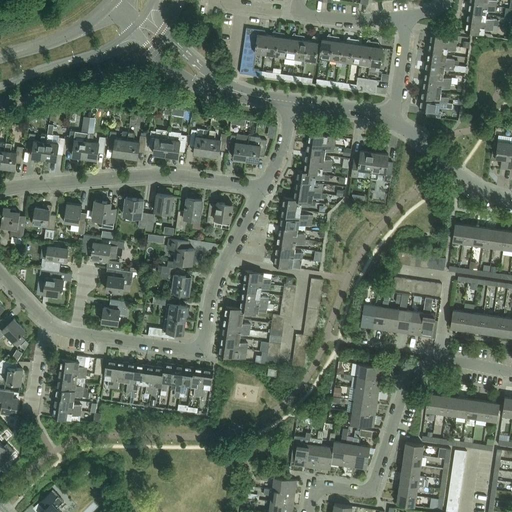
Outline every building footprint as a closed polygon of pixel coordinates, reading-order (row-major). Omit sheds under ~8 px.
[(495,10),(495,6),(468,2),(467,12),(486,14),(487,9),(495,10)] [(486,17),(486,14),(467,12),(466,21),(493,24),(497,25),(497,19),(486,17)] [(492,30),(493,24),(466,21),(464,30),(483,33),(484,29),(492,30)] [(257,35),(258,29),(246,27),(245,34),(257,35)] [(265,53),(267,34),(264,34),(264,29),(258,29),(257,35),(256,42),(255,48),(255,52),(265,53)] [(275,54),(278,31),(272,31),(271,35),(267,34),(265,53),(275,54)] [(285,56),(287,37),(283,36),(284,32),(278,31),(275,54),(285,56)] [(448,39),(449,34),(430,31),(428,41),(456,45),(457,40),(448,39)] [(295,57),(298,34),(292,33),(292,38),(287,37),(285,56),(295,57)] [(256,42),(257,35),(245,34),(244,40),(256,42)] [(304,65),(305,59),(308,40),(303,39),(304,35),(298,34),(295,57),(301,58),(300,64),(304,65)] [(330,58),(333,35),(327,34),(326,39),(322,38),(320,57),(330,58)] [(339,60),(342,41),(338,40),(339,36),(333,35),(330,58),(336,59),(335,65),(339,66),(339,60)] [(312,41),(308,40),(305,59),(315,60),(318,37),(313,36),(312,41)] [(349,61),(353,38),(346,37),(346,41),(342,41),(339,60),(339,66),(343,66),(343,60),(349,61)] [(359,63),(362,44),(358,43),(358,39),(353,38),(349,61),(359,63)] [(255,48),(256,42),(244,40),(243,47),(255,48)] [(369,64),(372,41),(366,40),(366,44),(362,44),(359,63),(369,64)] [(378,42),(372,41),(369,64),(376,65),(376,70),(379,70),(382,46),(378,46),(378,42)] [(455,50),(456,45),(428,41),(427,51),(446,54),(447,49),(455,50)] [(254,55),(255,52),(255,48),(243,47),(242,53),(254,55)] [(446,58),(446,54),(427,51),(425,60),(453,65),(454,59),(446,58)] [(253,61),(254,55),(242,53),(241,59),(253,61)] [(253,68),(253,61),(241,59),(240,66),(253,68)] [(465,66),(453,65),(425,60),(424,70),(443,73),(444,69),(465,72),(465,66)] [(443,77),(443,73),(424,70),(423,79),(450,83),(455,84),(456,79),(443,77)] [(376,92),(377,86),(361,83),(362,77),(357,76),(356,84),(355,89),(376,92)] [(377,79),(362,77),(361,83),(377,86),(377,79)] [(449,89),(450,83),(423,79),(421,89),(441,92),(441,88),(449,89)] [(440,96),(441,92),(421,89),(420,98),(448,102),(448,97),(440,96)] [(452,108),(453,103),(448,102),(420,98),(419,108),(427,109),(426,115),(439,117),(440,111),(438,111),(439,106),(452,108)] [(206,155),(209,129),(197,127),(197,129),(191,129),(189,145),(195,146),(194,152),(205,154),(205,155),(206,155)] [(57,153),(62,154),(65,137),(59,137),(59,135),(53,134),(51,134),(52,128),(48,128),(47,133),(44,159),(44,158),(56,160),(57,153)] [(84,158),(88,132),(88,130),(82,129),(82,131),(70,130),(67,148),(73,149),(72,155),(84,157),(84,158)] [(165,156),(169,130),(163,129),(162,137),(156,136),(157,130),(151,129),(148,146),(154,146),(153,153),(165,155),(165,156)] [(219,149),(225,150),(227,134),(221,133),(220,139),(214,138),(215,130),(209,129),(206,155),(206,154),(218,156),(219,149)] [(125,157),(128,131),(122,130),(121,138),(115,137),(116,131),(110,130),(108,147),(114,148),(113,154),(124,156),(124,157),(125,157)] [(179,150),(184,151),(187,135),(181,134),(181,132),(169,130),(165,156),(166,156),(166,155),(178,157),(179,150)] [(138,151),(144,152),(146,135),(140,135),(139,141),(133,140),(134,132),(128,131),(125,157),(125,156),(137,158),(138,151)] [(44,159),(47,133),(41,132),(40,140),(34,139),(35,133),(29,133),(27,149),(32,150),(31,156),(43,158),(43,159),(44,159)] [(98,152),(103,153),(105,136),(99,136),(99,142),(93,141),(94,133),(88,132),(84,158),(85,158),(85,157),(97,159),(98,152)] [(327,139),(327,135),(308,132),(307,142),(334,146),(335,140),(327,139)] [(245,161),(249,135),(243,134),(242,142),(236,141),(237,135),(231,134),(229,150),(234,151),(233,158),(245,159),(245,161)] [(259,155),(264,155),(266,139),(261,138),(259,136),(255,136),(249,135),(245,161),(246,161),(246,160),(258,161),(259,155)] [(510,142),(509,142),(497,140),(496,148),(492,147),(491,157),(501,158),(500,168),(506,169),(510,142)] [(15,162),(21,162),(23,146),(17,145),(16,151),(10,150),(11,143),(5,142),(2,168),(2,167),(14,168),(15,162)] [(333,151),(334,146),(307,142),(305,151),(325,154),(325,150),(333,151)] [(371,177),(374,152),(361,150),(360,157),(354,156),(351,175),(371,177)] [(324,158),(325,154),(305,151),(304,161),(331,165),(332,159),(324,158)] [(387,161),(388,154),(374,152),(371,177),(378,178),(379,171),(385,172),(384,179),(390,180),(393,162),(387,161)] [(331,170),(331,165),(304,161),(303,170),(322,173),(322,169),(331,170)] [(322,173),(303,170),(297,169),(295,179),(315,182),(315,178),(323,179),(324,174),(322,173)] [(314,186),(315,182),(295,179),(294,189),(321,193),(322,187),(314,186)] [(321,198),(321,193),(294,189),(293,198),(310,201),(312,201),(312,197),(321,198)] [(173,195),(157,193),(154,210),(170,212),(173,195)] [(142,211),(143,199),(126,196),(123,214),(139,216),(138,225),(145,226),(147,212),(142,211)] [(309,206),(310,201),(293,198),(283,196),(281,207),(300,209),(301,205),(309,206)] [(185,211),(178,210),(176,228),(183,229),(184,217),(199,220),(202,199),(187,197),(185,211)] [(110,208),(111,202),(95,200),(92,218),(105,220),(104,227),(113,228),(116,209),(110,208)] [(217,201),(216,203),(216,209),(209,208),(207,222),(214,223),(215,218),(230,220),(233,204),(217,201)] [(81,210),(82,204),(66,202),(63,221),(79,223),(78,227),(84,228),(87,211),(81,210)] [(51,214),(52,205),(43,204),(42,207),(35,206),(33,222),(46,224),(45,228),(54,229),(56,215),(51,214)] [(20,214),(20,211),(15,210),(16,208),(3,206),(0,227),(11,229),(10,235),(12,236),(12,238),(13,241),(15,242),(22,243),(26,215),(20,214)] [(300,214),(300,209),(281,207),(280,216),(307,220),(308,215),(300,214)] [(154,213),(147,212),(145,226),(145,229),(152,230),(154,213)] [(311,226),(312,221),(307,220),(280,216),(279,225),(298,228),(304,229),(305,225),(311,226)] [(463,242),(465,224),(454,223),(452,241),(463,242)] [(473,243),(475,226),(465,224),(463,242),(473,243)] [(297,232),(298,228),(279,225),(277,235),(305,239),(305,233),(297,232)] [(483,245),(485,227),(475,226),(473,243),(483,245)] [(493,246),(496,229),(485,227),(483,245),(493,246)] [(503,248),(506,230),(496,229),(493,246),(503,248)] [(511,248),(511,230),(506,230),(503,248),(511,248)] [(94,241),(95,236),(95,235),(84,234),(81,250),(82,251),(83,245),(93,246),(91,257),(97,258),(98,256),(108,257),(107,260),(108,260),(109,256),(115,257),(117,246),(110,245),(111,244),(94,241)] [(304,244),(305,239),(277,235),(276,244),(295,247),(296,243),(304,244)] [(193,256),(194,249),(187,248),(188,241),(168,238),(167,248),(175,249),(175,254),(164,259),(163,265),(169,266),(178,268),(179,262),(192,263),(192,262),(193,262),(194,256),(193,256)] [(294,251),(295,247),(276,244),(275,254),(302,258),(303,252),(294,251)] [(42,257),(41,268),(56,270),(58,259),(66,260),(68,248),(48,245),(46,257),(42,257)] [(301,263),(302,258),(275,254),(273,264),(292,266),(293,262),(301,263)] [(189,293),(191,275),(184,274),(185,268),(178,268),(169,266),(168,273),(174,274),(172,291),(189,293)] [(62,287),(63,278),(57,277),(58,270),(56,270),(41,268),(40,268),(39,279),(45,280),(44,293),(61,295),(62,289),(63,287),(62,287)] [(122,292),(123,283),(124,277),(132,278),(133,271),(116,269),(117,269),(117,276),(108,275),(106,289),(122,292)] [(244,270),(243,279),(270,283),(271,278),(272,273),(263,272),(244,270)] [(322,286),(323,278),(311,277),(310,284),(322,286)] [(269,289),(270,283),(243,279),(242,289),(261,292),(261,287),(269,289)] [(295,291),(296,282),(284,280),(283,289),(295,291)] [(260,296),(261,292),(242,289),(240,298),(267,302),(268,297),(260,296)] [(293,299),(295,291),(283,289),(281,297),(293,299)] [(320,298),(321,292),(309,290),(308,296),(320,298)] [(185,319),(187,305),(173,303),(174,297),(154,294),(153,302),(167,304),(165,316),(185,319)] [(292,307),(293,299),(281,297),(280,305),(292,307)] [(125,314),(127,301),(110,298),(110,299),(112,299),(111,307),(104,306),(102,321),(117,324),(119,313),(125,314)] [(267,308),(267,302),(240,298),(239,308),(252,310),(258,311),(266,312),(267,308)] [(373,327),(376,305),(364,303),(360,325),(373,327)] [(291,316),(292,307),(280,305),(279,314),(285,315),(291,316)] [(385,329),(388,306),(376,305),(373,327),(385,329)] [(252,315),(252,310),(239,308),(225,306),(224,316),(243,318),(243,314),(252,315)] [(396,330),(400,308),(388,306),(385,329),(396,330)] [(318,317),(319,310),(307,308),(306,315),(318,317)] [(408,332),(412,310),(400,308),(396,330),(408,332)] [(461,328),(462,310),(452,309),(450,327),(461,328)] [(421,334),(424,312),(412,310),(408,332),(421,334)] [(471,330),(473,312),(462,310),(461,328),(471,330)] [(436,313),(424,312),(421,334),(433,336),(435,320),(436,313)] [(481,331),(483,313),(473,312),(471,330),(481,331)] [(284,322),(285,315),(279,314),(273,313),(272,321),(284,322)] [(490,333),(493,315),(483,313),(481,331),(490,333)] [(317,323),(318,317),(306,315),(305,321),(317,323)] [(501,334),(503,316),(493,315),(490,333),(501,334)] [(183,333),(185,319),(165,316),(163,328),(149,326),(148,334),(168,337),(169,331),(183,333)] [(242,322),(243,318),(224,316),(222,325),(250,329),(250,324),(242,322)] [(511,336),(511,328),(511,317),(503,316),(501,334),(511,336)] [(25,329),(14,318),(8,323),(2,318),(0,319),(0,337),(5,333),(17,345),(24,338),(21,335),(22,333),(21,333),(25,329)] [(283,329),(284,322),(272,321),(271,328),(283,329)] [(316,329),(317,323),(305,321),(304,328),(316,329)] [(249,334),(249,329),(250,329),(222,325),(221,334),(240,337),(241,333),(249,334)] [(239,341),(240,337),(221,334),(220,344),(247,348),(248,343),(239,341)] [(281,342),(282,335),(270,334),(269,341),(281,342)] [(306,348),(307,341),(295,339),(294,346),(306,348)] [(268,348),(269,341),(261,340),(260,350),(262,350),(267,351),(268,348)] [(280,350),(281,342),(269,341),(268,348),(280,350)] [(245,358),(247,348),(220,344),(218,354),(245,358)] [(279,357),(280,350),(268,348),(267,351),(267,355),(279,357)] [(85,366),(86,356),(77,354),(76,360),(60,358),(59,368),(86,372),(87,366),(85,366)] [(103,358),(97,357),(94,373),(101,374),(101,368),(103,358)] [(20,383),(22,368),(16,367),(17,361),(3,358),(0,361),(0,371),(6,373),(5,381),(20,383)] [(112,387),(116,360),(107,358),(104,378),(108,378),(107,386),(112,387)] [(123,380),(126,361),(116,360),(112,387),(118,388),(119,380),(123,380)] [(131,390),(135,362),(126,361),(123,380),(127,381),(126,389),(131,390)] [(142,383),(144,368),(145,364),(135,362),(131,390),(137,390),(138,382),(142,383)] [(172,382),(174,363),(164,362),(164,366),(163,368),(161,385),(161,389),(166,390),(167,381),(172,382)] [(180,392),(183,368),(184,364),(174,363),(172,382),(171,388),(175,388),(174,391),(180,392)] [(380,370),(380,368),(380,366),(359,363),(357,375),(379,378),(380,378),(381,370),(380,370)] [(150,392),(154,368),(154,365),(145,364),(144,368),(142,383),(146,383),(145,392),(150,392)] [(190,385),(193,368),(193,366),(184,364),(183,368),(180,392),(179,395),(185,396),(186,384),(190,385)] [(161,385),(163,368),(164,366),(154,365),(154,368),(150,392),(156,393),(157,385),(161,385)] [(199,394),(203,368),(203,367),(193,366),(193,368),(190,385),(195,385),(193,395),(199,396),(199,394)] [(213,369),(212,368),(203,367),(203,368),(199,394),(204,395),(205,387),(210,388),(213,369)] [(268,367),(268,368),(267,374),(276,376),(277,368),(268,367)] [(85,377),(86,372),(59,368),(57,377),(76,380),(84,381),(85,382),(86,377),(85,377)] [(378,382),(379,378),(357,375),(355,387),(378,390),(379,382),(378,382)] [(84,381),(76,380),(57,377),(56,387),(83,391),(84,386),(84,385),(84,381)] [(87,392),(83,391),(56,387),(55,396),(73,399),(74,395),(89,397),(90,392),(87,392)] [(376,402),(378,390),(355,387),(354,399),(376,402)] [(10,390),(0,388),(0,401),(2,402),(1,410),(15,413),(18,397),(9,396),(10,390)] [(436,411),(438,393),(428,392),(425,410),(436,411)] [(446,412),(448,395),(438,393),(436,411),(446,412)] [(456,414),(458,396),(448,395),(446,412),(456,414)] [(73,403),(73,399),(55,396),(53,406),(80,410),(81,404),(73,403)] [(466,415),(469,398),(458,396),(456,414),(466,415)] [(511,415),(511,397),(504,396),(502,414),(511,415)] [(476,417),(479,399),(469,398),(466,415),(476,417)] [(375,414),(376,402),(354,399),(352,411),(375,414)] [(486,418),(489,400),(479,399),(476,417),(486,418)] [(500,402),(489,400),(486,418),(497,420),(500,402)] [(79,419),(80,410),(53,406),(52,416),(79,419)] [(175,415),(195,417),(196,412),(176,409),(175,415)] [(95,411),(93,422),(100,423),(102,412),(95,411)] [(373,426),(375,414),(352,411),(350,423),(373,426)] [(343,465),(346,442),(347,428),(342,427),(341,441),(334,440),(333,446),(331,463),(343,465)] [(354,466),(358,444),(359,433),(360,430),(355,429),(353,443),(346,442),(343,465),(354,466)] [(306,466),(310,437),(311,431),(306,430),(306,435),(295,433),(291,461),(294,461),(294,464),(306,466)] [(318,467),(321,444),(323,430),(318,430),(317,438),(310,437),(306,466),(318,467)] [(422,454),(423,444),(405,441),(404,451),(422,454)] [(3,446),(0,442),(0,463),(0,464),(9,455),(8,455),(14,450),(7,442),(3,446)] [(331,463),(333,446),(321,444),(318,467),(330,469),(331,463)] [(370,446),(358,444),(354,466),(366,468),(370,446)] [(466,457),(467,451),(467,450),(454,448),(453,455),(466,457)] [(420,464),(422,454),(404,451),(402,462),(420,464)] [(419,474),(420,464),(402,462),(401,472),(419,474)] [(425,475),(419,474),(401,472),(399,482),(417,484),(423,485),(425,475)] [(94,475),(87,482),(110,505),(117,497),(94,475)] [(295,492),(296,479),(274,476),(272,488),(295,492)] [(416,494),(417,484),(399,482),(398,492),(416,494)] [(293,504),(295,492),(272,488),(264,487),(263,493),(271,494),(270,501),(293,504)] [(38,502),(44,508),(39,511),(61,511),(57,507),(64,501),(53,489),(38,502)] [(414,505),(416,494),(398,492),(396,503),(414,505)] [(291,511),(293,504),(270,501),(268,511),(291,511)] [(350,511),(352,505),(334,503),(332,511),(350,511)] [(458,511),(459,505),(447,503),(446,510),(458,511)]
